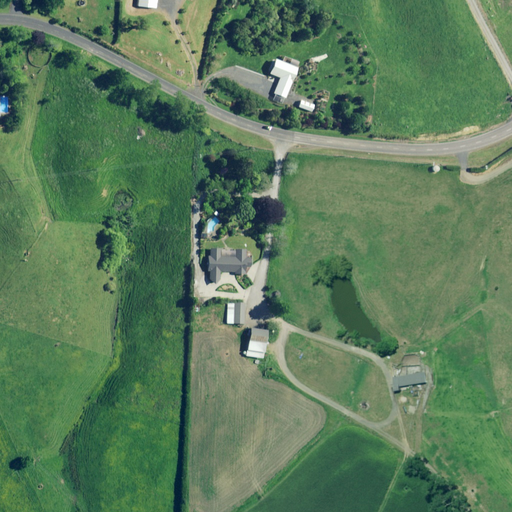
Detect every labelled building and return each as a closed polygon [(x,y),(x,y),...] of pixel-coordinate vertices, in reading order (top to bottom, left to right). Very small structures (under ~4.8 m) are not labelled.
[(156,0),(137,0),(137,6),(155,8),(156,0)] [(298,68),(300,62),(290,59),(288,64),(275,59),(269,74),(280,78),(274,93),(285,98),(297,69),(298,68)] [(314,105),(301,100),(298,107),(312,112),(314,105)] [(208,271),(207,280),(210,283),(213,283),(218,279),(219,271),(233,272),(232,274),(243,274),(244,266),(250,267),(250,258),(244,258),(244,250),(234,250),(234,257),(219,256),(219,249),(209,249),(208,256),(207,256),(206,271),(208,271)] [(243,324),(244,303),(227,303),(226,323),(243,324)] [(267,331),(250,328),(246,356),(263,358),(267,331)] [(429,382),(428,373),(395,377),(397,391),(405,390),(405,386),(429,382)]
